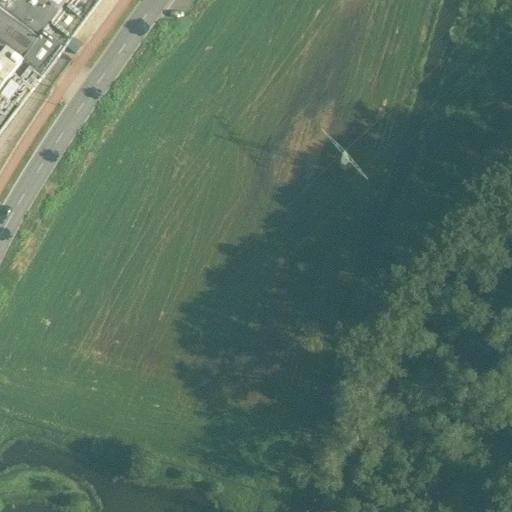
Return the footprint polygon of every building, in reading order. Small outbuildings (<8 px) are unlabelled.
[(71,0),(0,0),(0,8),(40,39),(41,40),(71,0)] [(0,0),(0,46),(23,64),(24,63),(41,41),(40,40),(40,39),(0,8),(0,0)] [(71,0),(41,40),(40,39),(40,40),(41,41),(61,56),(103,0),(71,0)] [(61,56),(41,41),(24,63),(44,79),(61,56)] [(0,94),(23,64),(0,46),(0,94)] [(0,94),(0,136),(44,79),(24,63),(0,94)]
